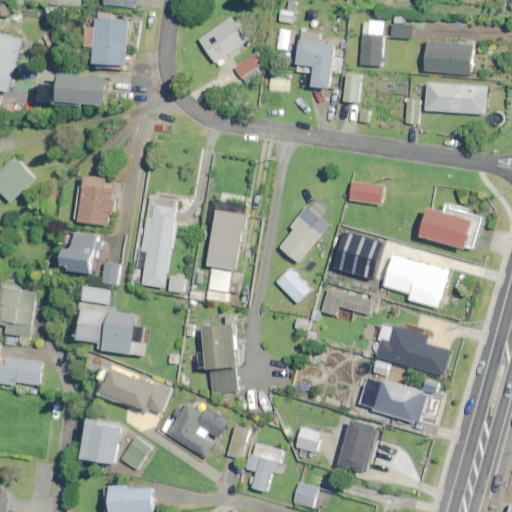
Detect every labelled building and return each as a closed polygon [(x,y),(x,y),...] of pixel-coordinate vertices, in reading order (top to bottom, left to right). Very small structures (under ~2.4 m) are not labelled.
[(251,41),(234,17),(201,41),(218,65),(251,41)] [(327,17),(326,17),(325,17),(324,17),(323,17),(322,18),(320,18),(319,19),(318,20),(318,22),(317,23),(317,24),(317,26),(317,27),(318,28),(318,30),(319,31),(320,32),(322,32),(323,33),(324,33),(326,33),(327,33),(329,32),(330,32),(331,31),(332,30),(333,28),(333,27),(333,26),(333,24),(333,23),(332,21),(332,20),(331,19),(330,18),(329,18),(327,17)] [(406,18),(394,17),(393,39),(414,40),(414,26),(406,26),(406,18)] [(132,21),(102,20),(100,65),(130,66),(132,21)] [(387,22),(366,21),(363,66),(384,67),(387,22)] [(296,31),(281,31),(280,50),(294,51),(296,31)] [(26,41),(1,33),(0,35),(0,89),(10,93),(26,41)] [(337,44),(324,44),(325,36),(303,34),(301,73),(316,74),(316,86),(335,87),(337,44)] [(476,44),(430,41),(428,72),(474,75),(476,44)] [(266,65),(258,54),(238,68),(250,85),(263,76),(258,70),(266,65)] [(111,77),(65,75),(65,85),(45,85),(44,105),(88,107),(88,105),(110,106),(111,77)] [(363,76),(349,75),(346,102),(360,103),(363,76)] [(490,87),(430,84),(429,111),(489,114),(490,87)] [(423,103),(410,102),(408,125),(421,127),(423,103)] [(8,108),(8,119),(26,120),(27,109),(8,108)] [(39,181),(17,157),(0,172),(0,197),(4,193),(14,204),(39,181)] [(113,212),(117,212),(118,200),(115,200),(116,190),(108,189),(109,178),(87,176),(86,187),(82,187),(79,223),(111,226),(113,212)] [(387,187),(354,183),(352,201),(385,205),(387,187)] [(181,201),(154,198),(151,219),(148,219),(144,252),(151,253),(147,285),(169,288),(181,201)] [(251,207),(238,205),(220,202),(209,266),(238,271),(245,232),(247,232),(251,207)] [(486,216),(449,206),(447,213),(432,209),(425,237),(477,251),(486,216)] [(317,219),(311,214),(307,218),(304,216),(294,228),(298,231),(284,248),(303,263),(327,234),(313,224),(317,219)] [(68,249),(66,268),(75,269),(74,271),(96,274),(99,249),(104,250),(105,243),(100,243),(101,235),(76,233),(74,250),(68,249)] [(386,249),(363,243),(360,255),(382,262),(386,249)] [(452,272),(396,255),(387,286),(413,294),(411,300),(442,309),(452,272)] [(123,265),(109,263),(105,284),(120,286),(123,265)] [(315,291),(294,269),(280,283),(302,304),(315,291)] [(9,323),(7,334),(32,338),(40,287),(28,286),(30,273),(16,271),(15,282),(7,281),(4,307),(3,307),(0,306),(0,321),(9,323)] [(114,291),(88,287),(86,301),(112,305),(114,291)] [(383,299),(330,290),(326,313),(340,316),(341,308),(380,316),(383,299)] [(231,294),(210,292),(209,301),(230,303),(231,294)] [(140,312),(85,305),(80,340),(104,343),(103,351),(149,357),(150,344),(147,344),(149,329),(138,327),(140,312)] [(199,325),(189,324),(187,337),(198,338),(199,325)] [(210,355),(198,355),(199,371),(214,370),(215,394),(243,392),(241,368),(238,325),(210,327),(208,327),(210,355)] [(388,326),(383,344),(378,342),(375,353),(381,354),(379,359),(447,376),(453,352),(432,347),(436,334),(404,326),(403,329),(388,326)] [(321,333),(310,331),(308,343),(318,345),(321,333)] [(21,338),(8,337),(7,347),(20,348),(21,338)] [(17,386),(17,383),(33,385),(32,394),(42,396),(45,363),(9,359),(6,385),(17,386)] [(106,393),(164,417),(165,414),(177,418),(184,401),(172,396),(175,391),(158,384),(157,387),(115,371),(106,393)] [(359,376),(357,385),(374,389),(376,380),(359,376)] [(436,395),(386,380),(377,410),(427,425),(436,395)] [(355,391),(332,384),(326,403),(349,411),(355,391)] [(231,421),(189,402),(180,421),(177,420),(169,439),(210,458),(216,444),(208,441),(212,433),(224,438),(231,421)] [(304,407),(293,404),(287,423),(299,426),(304,407)] [(385,429),(354,420),(352,428),(341,464),(373,473),(385,429)] [(125,430),(91,425),(86,459),(119,465),(125,430)] [(254,431),(240,426),(230,455),(244,460),(254,431)] [(325,433),(305,428),(299,447),(319,453),(325,433)] [(406,438),(394,436),(391,453),(402,456),(406,438)] [(154,449),(137,439),(125,459),(141,470),(154,449)] [(275,472),(279,474),(282,465),(284,466),(288,452),(257,443),(249,469),(257,472),(253,488),(269,493),(275,472)] [(112,484),(110,511),(155,511),(156,490),(132,489),(132,485),(112,484)] [(321,489),(302,484),(296,503),(315,508),(321,489)] [(0,496),(0,511),(10,511),(12,498),(0,496)] [(175,511),(175,500),(160,500),(160,511),(175,511)]
